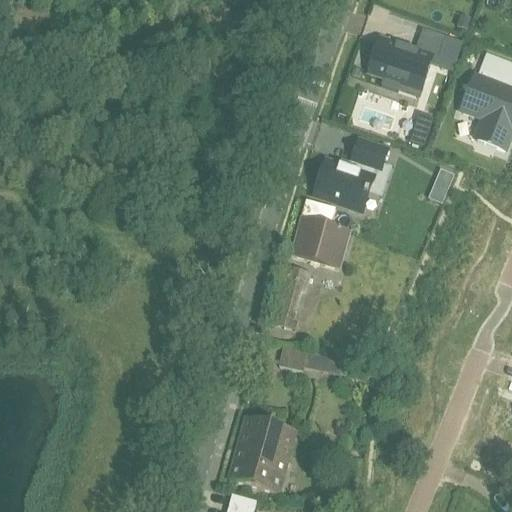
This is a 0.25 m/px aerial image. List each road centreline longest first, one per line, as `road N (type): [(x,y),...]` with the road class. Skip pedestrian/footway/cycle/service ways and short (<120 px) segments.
road 1 (unclassified): [(189,511),(342,0)]
road 2 (residential): [(416,511),(511,275)]
